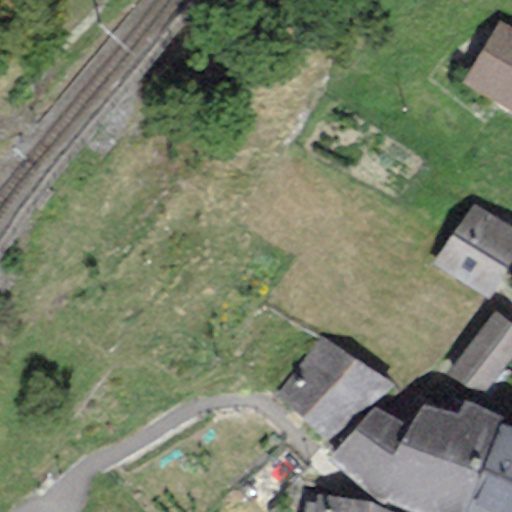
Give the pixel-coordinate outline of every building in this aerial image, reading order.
[(511,33),(477,93),(511,113),(511,33)] [(511,253),(511,227),(477,206),(445,258),(492,286),(511,253)] [(511,348),(511,328),(496,316),(454,371),(480,391),(498,367),(511,348)] [(374,382),(328,342),(282,393),(328,433),(374,382)] [(392,410),(350,457),(397,500),(437,511),(463,511),(497,418),(473,401),(463,408),(438,402),(405,456),(392,440),(407,418),(392,410)] [(511,511),(511,426),(497,418),(463,511),(511,511)] [(386,511),(327,501),(324,511),(386,511)]
